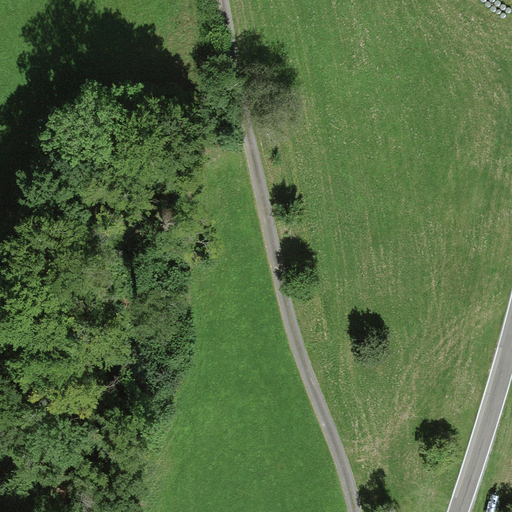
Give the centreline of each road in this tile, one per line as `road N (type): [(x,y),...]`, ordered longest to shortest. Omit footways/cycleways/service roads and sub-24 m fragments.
road 1 (track): [(355,511),(280,282),(222,0)]
road 2 (tertiary): [(511,329),(457,511)]
